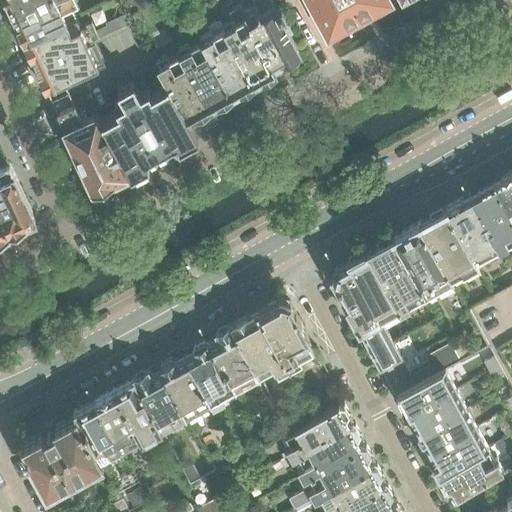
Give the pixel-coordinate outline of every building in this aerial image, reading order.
[(15,13),(44,0),(4,0),(7,6),(8,6),(12,7),(12,8),(13,8),(15,13)] [(76,16),(71,6),(79,2),(78,0),(44,0),(15,13),(19,21),(19,22),(17,25),(17,26),(23,40),(24,40),(53,27),(76,16)] [(300,52),(289,33),(292,31),(286,21),(284,23),(280,16),(284,13),(281,7),(276,9),(270,0),(253,0),(255,4),(243,10),(240,6),(230,11),(235,20),(222,27),(253,82),(260,78),(261,78),(262,78),(267,79),(273,76),(274,71),(275,70),(273,67),(276,65),(280,63),(283,61),(284,63),(284,62),(289,63),(289,64),(298,58),(299,54),(299,53),(300,52)] [(389,0),(309,0),(328,33),(343,25),(349,27),(360,22),(360,21),(361,15),(370,10),(376,12),(377,12),(387,7),(387,6),(389,0)] [(154,39),(139,10),(130,14),(146,44),(154,39)] [(130,14),(128,11),(120,14),(125,24),(133,21),(130,14)] [(125,24),(120,14),(112,18),(117,28),(125,24)] [(88,41),(99,36),(95,29),(91,20),(80,26),(76,16),(53,27),(24,40),(30,53),(31,56),(32,56),(33,58),(39,69),(38,70),(39,71),(38,72),(42,81),(45,88),(77,73),(98,64),(88,41)] [(117,28),(112,18),(105,22),(106,24),(109,32),(117,28)] [(109,32),(106,24),(95,29),(99,36),(109,32)] [(253,82),(222,27),(212,32),(209,26),(197,34),(200,39),(231,94),(238,90),(240,90),(245,92),(251,88),(252,83),(253,82)] [(231,94),(200,39),(189,45),(186,39),(175,46),(177,51),(209,106),(217,102),(218,102),(222,104),(229,100),(230,95),(231,94)] [(209,106),(177,51),(167,57),(163,52),(154,57),(167,82),(187,118),(194,114),(195,114),(196,114),(200,116),(207,112),(208,107),(209,106)] [(197,136),(187,118),(167,82),(151,92),(148,87),(140,91),(132,79),(117,87),(128,108),(119,112),(121,116),(104,125),(129,173),(130,172),(131,172),(151,161),(149,156),(154,153),(168,146),(168,145),(173,142),(173,143),(174,142),(177,147),(197,136)] [(129,173),(104,125),(96,110),(80,117),(73,102),(67,105),(56,110),(64,127),(63,127),(92,190),(96,188),(100,188),(108,184),(110,181),(129,173)] [(34,216),(9,163),(0,167),(0,214),(9,233),(10,233),(15,234),(15,235),(22,231),(24,226),(31,223),(31,222),(33,216),(34,216)] [(511,168),(493,179),(511,214),(511,168)] [(511,237),(511,214),(493,179),(470,192),(498,246),(511,237)] [(498,246),(470,192),(445,205),(446,206),(473,259),(498,246)] [(473,259),(446,206),(420,220),(449,276),(458,272),(460,277),(476,269),(471,260),(473,259)] [(9,233),(0,214),(0,243),(6,240),(7,236),(9,234),(9,233)] [(449,276),(420,220),(419,220),(392,235),(425,295),(449,283),(447,278),(449,276)] [(412,302),(425,295),(392,235),(367,249),(366,249),(396,304),(410,297),(412,302)] [(396,304),(366,249),(348,259),(334,267),(331,277),(332,278),(359,327),(380,316),(381,317),(398,308),(396,304)] [(308,335),(290,302),(289,300),(278,297),(257,308),(290,369),(300,363),(295,354),(313,345),(307,335),(308,335)] [(290,369),(257,308),(230,323),(260,376),(277,367),(280,375),(290,369)] [(410,372),(393,339),(381,317),(380,316),(359,327),(360,329),(371,349),(380,366),(394,392),(394,393),(422,378),(422,379),(424,378),(445,366),(460,359),(458,356),(450,341),(424,354),(428,363),(410,372)] [(260,376),(230,323),(215,332),(217,336),(209,340),(235,390),(250,418),(256,415),(244,391),(242,392),(240,387),(260,376)] [(235,390),(209,340),(203,338),(194,343),(193,349),(184,354),(210,404),(235,390)] [(210,404),(184,354),(176,358),(170,356),(161,361),(160,367),(186,416),(210,404)] [(494,355),(483,360),(488,369),(498,363),(494,355)] [(498,363),(488,369),(493,379),(504,373),(498,363)] [(409,412),(456,387),(445,366),(424,378),(422,379),(398,392),(409,412)] [(186,416),(160,367),(151,372),(149,368),(133,376),(133,377),(162,429),(186,416)] [(306,382),(300,370),(293,374),(300,386),(306,382)] [(305,395),(300,386),(293,374),(288,376),(295,388),(294,389),(299,398),(305,395)] [(149,434),(155,431),(159,429),(160,430),(162,429),(133,377),(113,388),(113,387),(112,388),(139,437),(148,432),(149,434)] [(420,432),(467,406),(456,387),(409,412),(420,432)] [(140,439),(112,388),(94,398),(94,399),(120,447),(128,443),(130,445),(140,439)] [(120,447),(94,399),(72,410),(74,414),(99,459),(108,454),(110,456),(121,449),(120,447)] [(290,455),(349,422),(346,415),(348,411),(344,402),(343,402),(338,402),(337,401),(286,430),(291,440),(284,444),(287,449),(281,453),(284,458),(290,454),(290,455)] [(430,451),(478,426),(467,406),(420,432),(430,451)] [(99,459),(74,414),(47,429),(75,476),(101,463),(99,459)] [(300,474),(360,442),(357,435),(359,431),(355,422),(354,423),(349,422),(290,455),(300,474)] [(488,446),(478,426),(430,451),(441,471),(488,446)] [(75,476),(47,429),(22,442),(26,450),(25,451),(27,454),(26,455),(46,491),(75,476)] [(312,496),(371,462),(368,456),(370,451),(365,442),(365,443),(360,442),(300,474),(312,496)] [(480,481),(491,475),(502,468),(497,456),(494,457),(488,446),(441,471),(437,474),(444,487),(450,488),(453,495),(470,487),(480,481)] [(222,458),(217,449),(209,454),(213,462),(222,458)] [(320,511),(329,511),(382,481),(379,476),(380,471),(381,471),(376,463),(371,462),(312,496),(320,511)] [(200,476),(195,468),(192,464),(183,469),(185,474),(190,482),(200,476)] [(170,493),(162,480),(145,490),(152,503),(170,493)] [(374,511),(392,501),(389,496),(391,492),(392,491),(387,483),(382,482),(382,481),(329,511),(374,511)] [(141,486),(126,494),(133,506),(147,498),(141,486)] [(216,496),(210,486),(203,490),(209,500),(216,496)] [(309,497),(304,487),(289,495),(294,506),(309,497)] [(104,511),(115,511),(127,506),(122,497),(102,508),(104,511)] [(403,511),(396,499),(392,501),(374,511),(403,511)] [(511,511),(511,510),(507,502),(496,508),(495,507),(485,511),(511,511)]
